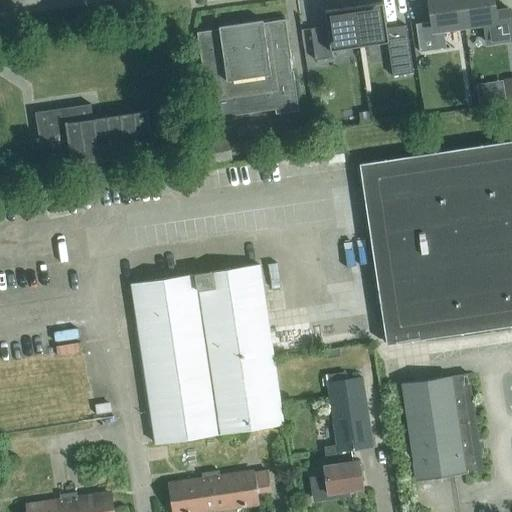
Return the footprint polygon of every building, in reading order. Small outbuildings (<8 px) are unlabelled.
[(464,25),(460,0),(430,0),(435,30),(464,25)] [(493,11),(490,0),(460,0),(464,25),(484,22),(487,42),(511,38),(511,24),(510,9),(493,11)] [(383,2),(353,6),(360,48),(388,44),(392,75),(413,72),(406,25),(387,28),(383,2)] [(360,48),(353,6),(324,11),(326,28),(311,30),(315,62),(333,59),(332,52),(360,48)] [(197,32),(211,126),(234,122),(233,117),(276,110),(277,116),(300,113),(285,18),(261,22),(261,20),(221,26),(221,28),(197,32)] [(72,166),(153,154),(147,109),(92,117),(90,103),(35,112),(43,169),(71,164),(72,166)] [(369,109),(358,111),(360,124),(371,122),(369,109)] [(310,131),(292,134),(295,151),(313,148),(310,131)] [(230,140),(207,144),(208,154),(231,151),(230,140)] [(511,140),(511,141),(360,163),(387,344),(511,324),(511,140)] [(155,442),(283,423),(259,264),(131,283),(155,442)] [(362,376),(348,379),(347,370),(326,374),(327,382),(336,444),(324,446),(327,465),(324,466),(326,476),(313,478),(312,478),(315,498),(347,494),(347,492),(346,492),(346,489),(362,487),(358,460),(352,461),(351,449),(373,445),(362,376)] [(416,479),(483,469),(468,373),(402,383),(416,479)] [(270,490),(267,470),(219,477),(218,470),(210,471),(216,508),(257,502),(256,492),(270,490)] [(188,511),(216,508),(210,471),(202,472),(203,479),(170,484),(173,511),(188,511)] [(76,491),(67,492),(70,511),(112,511),(110,493),(77,498),(76,491)] [(70,511),(67,492),(59,494),(60,501),(27,506),(27,511),(70,511)]
